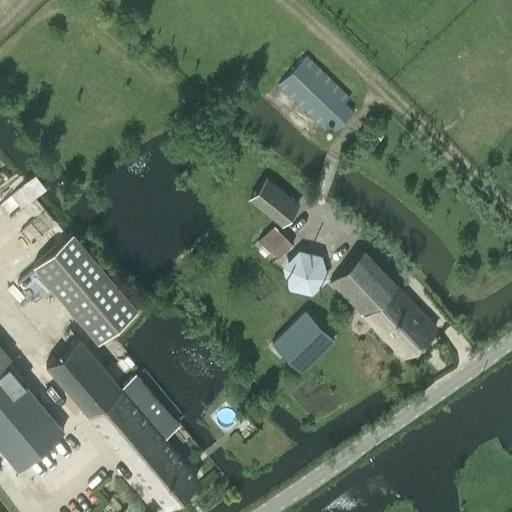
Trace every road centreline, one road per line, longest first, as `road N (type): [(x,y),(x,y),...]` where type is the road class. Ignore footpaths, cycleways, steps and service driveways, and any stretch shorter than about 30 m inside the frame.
road 1 (track): [(283,0),(511,215)]
road 2 (tertiary): [(511,339),(259,511)]
